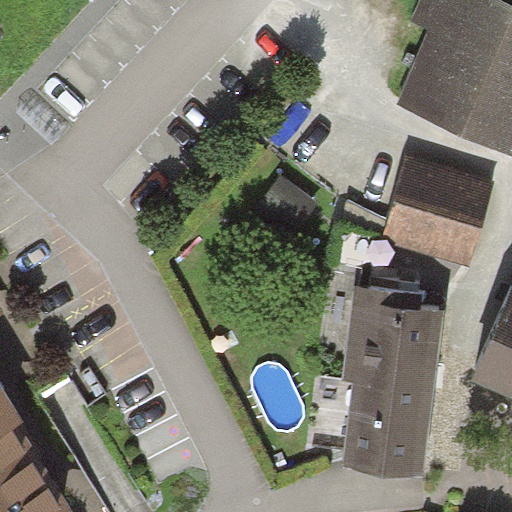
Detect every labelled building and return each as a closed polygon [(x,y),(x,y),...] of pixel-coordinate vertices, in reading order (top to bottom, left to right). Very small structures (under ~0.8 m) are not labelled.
[(511,0),(417,0),(414,8),(431,16),(397,95),(420,105),(511,144),(511,0)] [(494,176),(407,152),(384,232),(471,256),(494,176)] [(275,190),(259,213),(293,237),(309,213),(275,190)] [(511,268),(472,361),(511,378),(511,268)] [(406,295),(407,283),(352,277),(341,376),(348,377),(340,455),(422,464),(441,299),(406,295)] [(0,511),(52,511),(71,501),(0,385),(0,511)]
